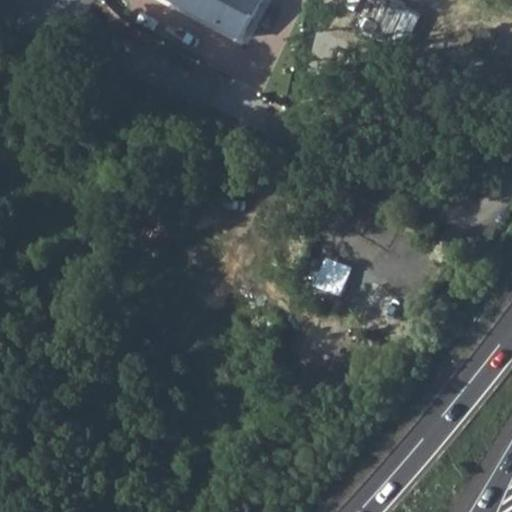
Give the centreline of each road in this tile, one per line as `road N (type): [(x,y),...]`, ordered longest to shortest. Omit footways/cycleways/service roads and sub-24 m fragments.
road 1 (track): [(0,13),(247,118)]
road 2 (trunk): [(511,339),(367,511)]
